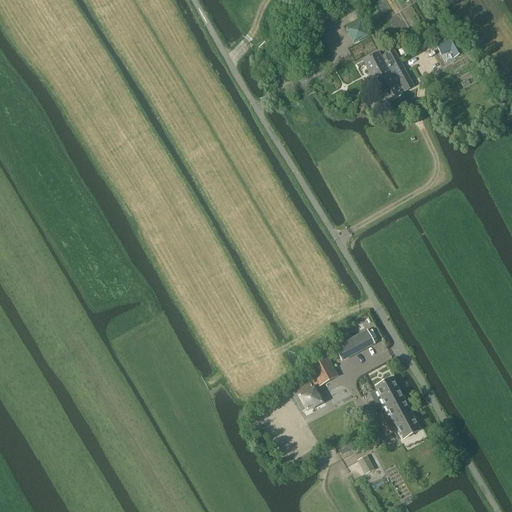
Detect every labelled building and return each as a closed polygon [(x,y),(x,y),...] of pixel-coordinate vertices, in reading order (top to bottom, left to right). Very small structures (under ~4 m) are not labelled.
[(325,3),(297,16),(304,31),(322,23),(316,11),(322,8),(327,20),(332,18),(325,3)] [(378,54),(362,62),(375,84),(403,69),(392,50),(384,55),(385,57),(381,59),(378,54)] [(403,69),(375,84),(381,97),(378,99),(382,106),(385,104),(386,106),(402,97),(400,94),(404,92),(405,92),(413,88),(403,69)] [(367,329),(358,334),(365,349),(375,344),(367,329)] [(340,343),(333,347),(341,361),(347,358),(340,343)] [(326,357),(304,369),(315,390),(338,378),(326,357)] [(376,391),(369,395),(381,417),(376,420),(385,437),(395,432),(391,425),(394,424),(402,440),(419,431),(391,379),(375,388),(376,391)] [(308,383),(291,392),(302,412),(304,411),(305,413),(323,404),(314,387),(311,388),(308,383)] [(341,455),(349,451),(352,452),(355,450),(356,447),(355,444),(351,443),(349,445),(348,448),(340,452),(341,455)] [(367,457),(357,462),(365,476),(374,471),(367,457)] [(303,459),(299,462),(302,468),(307,464),(303,459)]
